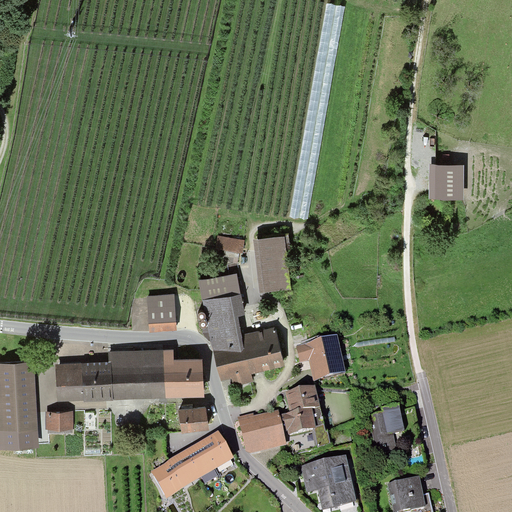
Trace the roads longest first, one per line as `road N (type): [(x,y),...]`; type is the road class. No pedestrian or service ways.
road 1 (residential): [(0,325),(199,341),(236,443),(304,511)]
road 2 (track): [(414,367),(403,252),(413,52),(425,0)]
road 3 (residential): [(451,511),(414,367)]
